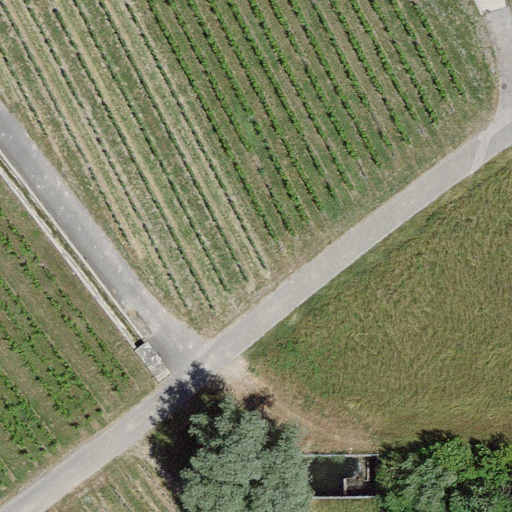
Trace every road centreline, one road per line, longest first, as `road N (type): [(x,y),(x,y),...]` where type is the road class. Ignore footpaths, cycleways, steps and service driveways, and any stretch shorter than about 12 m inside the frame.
road 1 (unclassified): [(511,133),(288,289),(21,511)]
road 2 (track): [(0,119),(194,367)]
